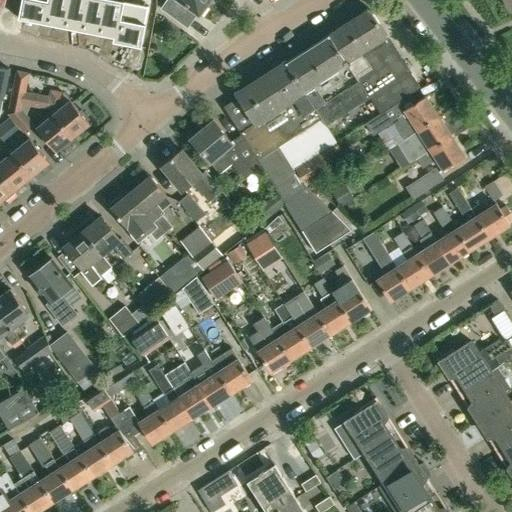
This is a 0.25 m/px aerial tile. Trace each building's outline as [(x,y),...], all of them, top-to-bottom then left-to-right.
[(22,0),(19,18),(21,19),(21,18),(45,23),(49,0),(22,0)] [(49,0),(45,23),(63,26),(67,0),(49,0)] [(67,0),(63,26),(81,29),(86,0),(67,0)] [(86,0),(81,29),(98,33),(104,0),(86,0)] [(115,0),(104,0),(98,33),(115,36),(114,42),(115,42),(123,1),(115,0)] [(179,0),(184,3),(201,15),(207,6),(206,3),(208,0),(179,0)] [(123,1),(115,41),(140,46),(139,47),(141,47),(149,6),(147,5),(147,6),(123,1)] [(370,8),(330,34),(370,97),(380,113),(410,94),(421,87),(370,8)] [(330,34),(285,62),(322,119),(326,125),(370,97),(330,34)] [(319,153),(337,141),(326,125),(322,119),(285,62),(236,93),(247,110),(255,122),(240,132),(258,160),(262,166),(278,191),(285,203),(286,204),(285,204),(302,230),(305,235),(311,244),(316,252),(351,230),(337,216),(332,211),(312,191),(307,186),(307,185),(306,185),(307,184),(293,169),(319,153)] [(3,100),(5,88),(9,68),(0,66),(0,119),(4,100),(3,100)] [(22,111),(23,104),(26,91),(14,89),(9,114),(11,116),(13,119),(22,111)] [(48,108),(54,114),(73,136),(90,123),(87,120),(89,118),(82,109),(80,111),(71,100),(71,101),(64,92),(53,90),(52,96),(51,96),(37,94),(35,106),(48,108)] [(35,106),(37,94),(26,91),(23,104),(35,106)] [(380,113),(370,119),(376,129),(394,117),(407,137),(440,116),(427,96),(416,102),(410,94),(380,113)] [(56,151),(64,144),(66,148),(76,140),(73,136),(54,114),(37,128),(56,151)] [(13,119),(11,116),(0,125),(0,135),(1,137),(5,134),(17,124),(13,119)] [(440,116),(407,137),(401,140),(414,161),(420,157),(452,136),(440,116)] [(240,132),(230,140),(213,120),(190,139),(219,173),(231,163),(245,179),(262,166),(258,160),(240,132)] [(452,136),(420,157),(426,166),(436,159),(443,170),(465,156),(452,136)] [(31,138),(13,153),(32,175),(49,161),(31,138)] [(203,175),(195,165),(182,149),(162,166),(182,191),(194,181),(209,200),(221,190),(207,171),(203,175)] [(13,153),(0,163),(0,173),(14,190),(32,175),(13,153)] [(323,159),(319,153),(293,169),(307,184),(330,170),(323,159)] [(407,187),(414,199),(444,180),(437,168),(407,187)] [(0,173),(0,200),(14,190),(0,173)] [(140,184),(131,192),(164,233),(172,226),(163,215),(166,214),(157,203),(167,195),(151,175),(150,176),(147,173),(137,181),(140,184)] [(495,181),(487,186),(496,200),(504,194),(495,181)] [(350,190),(346,183),(343,185),(333,191),(342,206),(355,198),(350,190)] [(458,187),(449,193),(468,222),(457,229),(470,250),(490,237),(477,216),(458,187)] [(285,203),(278,191),(253,211),(262,222),(285,203)] [(131,192),(122,199),(119,196),(109,204),(112,207),(111,208),(124,223),(127,227),(136,238),(146,230),(148,228),(157,239),(164,233),(131,192)] [(189,194),(179,201),(196,221),(205,214),(189,194)] [(428,210),(422,199),(418,202),(414,204),(415,206),(420,215),(428,210)] [(497,203),(477,216),(490,237),(511,224),(509,223),(511,221),(511,213),(507,205),(501,209),(497,203)] [(420,215),(414,205),(406,209),(414,221),(421,217),(420,215)] [(442,206),(434,212),(443,225),(451,220),(442,206)] [(83,230),(83,231),(102,254),(113,246),(123,259),(133,251),(121,237),(120,238),(101,216),(93,222),(89,218),(79,226),(83,230)] [(279,216),(265,227),(270,233),(284,222),(279,216)] [(245,221),(243,218),(233,227),(242,238),(250,231),(252,230),(245,221)] [(422,219),(414,225),(423,238),(419,240),(425,249),(416,254),(430,276),(450,263),(437,242),(422,219)] [(73,239),(65,246),(83,269),(82,270),(93,283),(102,276),(101,274),(111,266),(102,254),(83,231),(79,226),(69,234),(73,239)] [(457,229),(437,242),(450,263),(470,250),(457,229)] [(386,274),(377,279),(391,301),(410,288),(397,267),(374,230),(363,238),(386,274)] [(402,232),(393,238),(402,252),(411,246),(402,232)] [(209,237),(184,257),(198,274),(223,254),(209,237)] [(248,256),(241,245),(228,253),(235,264),(248,256)] [(416,254),(397,267),(410,288),(430,276),(416,254)] [(331,266),(324,256),(315,262),(320,270),(321,272),(331,266)] [(73,285),(64,275),(53,258),(52,259),(48,259),(43,262),(42,266),(29,276),(41,292),(50,302),(47,304),(63,324),(77,314),(62,294),(73,285)] [(232,265),(228,259),(202,277),(206,283),(217,299),(222,295),(243,281),(233,267),(232,265)] [(183,287),(191,280),(177,263),(160,277),(174,294),(183,287)] [(343,284),(332,291),(351,321),(371,308),(344,265),(335,270),(343,284)] [(197,276),(191,280),(183,287),(199,312),(214,302),(197,276)] [(150,314),(174,294),(160,277),(136,297),(150,314)] [(323,278),(315,283),(323,297),(320,299),(325,308),(318,313),(331,333),(351,321),(332,291),(323,278)] [(11,289),(0,297),(0,310),(20,338),(27,333),(21,324),(25,322),(22,318),(29,313),(11,289)] [(304,291),(295,296),(303,309),(300,312),(306,320),(298,325),(311,346),(331,333),(318,313),(304,291)] [(496,300),(488,305),(495,316),(504,310),(503,308),(497,299),(496,300)] [(171,328),(185,320),(174,303),(160,311),(171,328)] [(283,321),(272,329),(278,338),(291,359),(311,346),(298,325),(284,303),(275,309),(283,321)] [(262,305),(258,307),(264,316),(268,314),(262,305)] [(125,306),(109,319),(122,337),(139,323),(125,306)] [(0,310),(0,334),(3,332),(12,343),(20,338),(0,310)] [(495,316),(492,318),(507,340),(511,336),(511,321),(504,310),(495,316)] [(271,372),(291,359),(278,338),(272,329),(264,316),(254,322),(269,344),(258,351),(271,372)] [(170,339),(157,319),(130,336),(143,356),(170,339)] [(69,332),(50,347),(75,380),(94,366),(69,332)] [(51,351),(45,335),(13,357),(23,370),(51,351)] [(463,389),(498,367),(511,358),(511,336),(507,340),(501,344),(498,339),(479,352),(472,341),(456,350),(454,347),(437,358),(449,376),(453,373),(463,389)] [(244,338),(240,340),(246,350),(250,347),(244,338)] [(232,392),(252,379),(232,347),(212,360),(218,370),(232,392)] [(218,370),(212,360),(205,349),(197,354),(204,365),(192,373),(212,405),(232,392),(218,370)] [(178,396),(192,417),(212,405),(192,373),(185,362),(175,368),(189,389),(178,396)] [(169,402),(159,409),(172,430),(192,417),(178,396),(158,364),(149,371),(169,402)] [(479,422),(511,402),(504,392),(511,387),(498,367),(463,389),(474,405),(470,408),(479,422)] [(152,443),(172,430),(159,409),(145,387),(135,393),(149,415),(139,422),(129,406),(124,409),(129,416),(124,420),(131,430),(131,429),(135,435),(144,430),(152,443)] [(0,409),(11,428),(39,411),(26,389),(0,404),(0,409)] [(94,413),(113,401),(105,389),(87,401),(94,413)] [(367,451),(394,434),(384,418),(388,415),(376,397),(360,407),(362,411),(347,420),(360,441),(361,440),(367,451)] [(73,400),(56,411),(63,422),(69,418),(79,412),(80,411),(73,400)] [(502,450),(511,443),(511,404),(511,402),(479,422),(488,437),(492,434),(502,450)] [(98,437),(96,438),(113,464),(133,451),(123,434),(131,430),(124,420),(129,416),(124,409),(111,418),(116,425),(112,428),(110,427),(109,426),(106,426),(105,426),(100,429),(99,430),(98,432),(98,433),(97,435),(98,437)] [(79,412),(69,418),(89,449),(80,454),(93,476),(113,464),(96,438),(79,412)] [(60,424),(48,432),(63,455),(75,448),(60,424)] [(386,482),(417,461),(408,447),(404,450),(394,434),(367,451),(374,461),(373,462),(386,482)] [(40,437),(28,444),(48,475),(40,480),(54,502),(73,489),(60,467),(40,437)] [(310,443),(307,445),(316,459),(325,454),(321,447),(316,439),(310,443)] [(511,474),(511,443),(502,450),(511,465),(511,466),(508,469),(511,474)] [(20,450),(9,457),(22,478),(14,483),(32,511),(37,511),(54,502),(40,480),(20,450)] [(80,454),(60,467),(73,489),(93,476),(80,454)] [(395,511),(404,511),(433,494),(423,478),(427,476),(417,461),(386,482),(379,486),(395,511)] [(275,464),(248,481),(267,511),(273,511),(296,498),(275,464)] [(0,483),(2,487),(0,488),(0,511),(32,511),(14,483),(7,471),(0,475),(0,483)] [(321,482),(316,475),(302,484),(307,491),(321,482)] [(449,511),(447,508),(443,510),(433,494),(404,511),(449,511)] [(321,511),(335,504),(330,496),(316,505),(319,511),(321,511)] [(305,511),(296,498),(273,511),(305,511)] [(361,511),(355,502),(347,507),(349,511),(361,511)]
